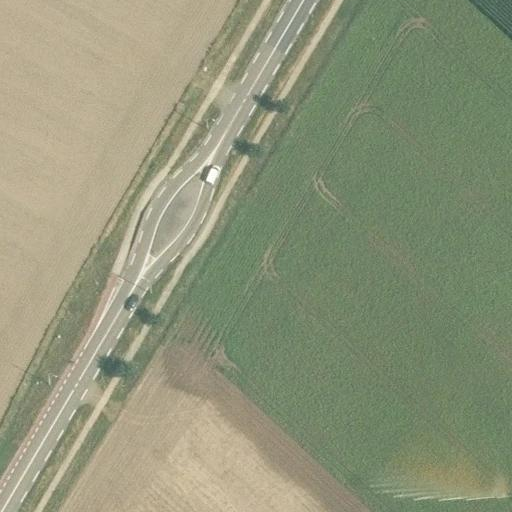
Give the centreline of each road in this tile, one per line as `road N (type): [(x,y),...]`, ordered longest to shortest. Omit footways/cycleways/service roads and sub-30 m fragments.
road 1 (primary): [(120,309),(1,511)]
road 2 (primary): [(120,309),(197,221),(232,120)]
road 3 (primary): [(232,120),(162,200),(120,309)]
road 4 (primary): [(232,120),(304,0)]
